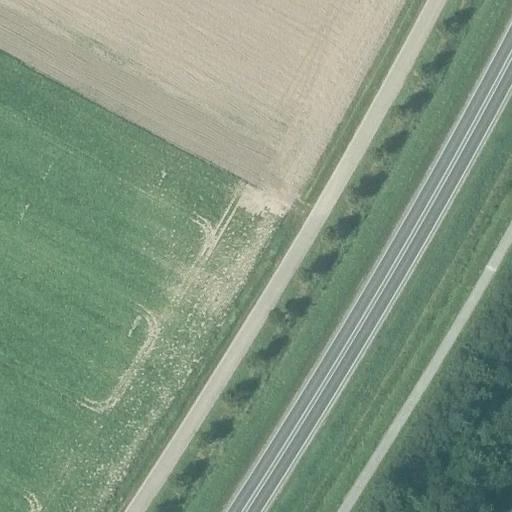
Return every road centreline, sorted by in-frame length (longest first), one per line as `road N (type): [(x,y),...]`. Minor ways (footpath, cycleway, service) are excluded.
road 1 (unclassified): [(119,511),(420,0)]
road 2 (trunk): [(240,511),(511,56)]
